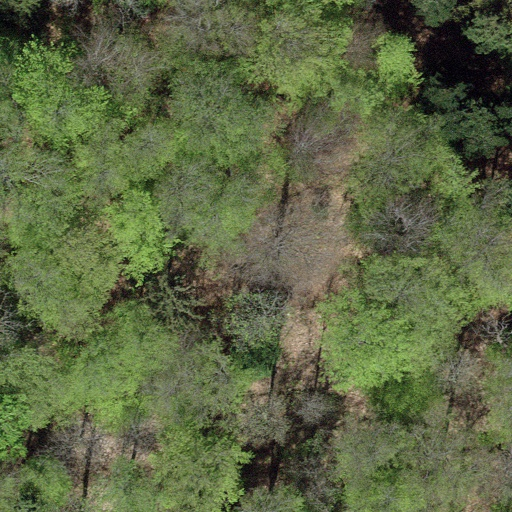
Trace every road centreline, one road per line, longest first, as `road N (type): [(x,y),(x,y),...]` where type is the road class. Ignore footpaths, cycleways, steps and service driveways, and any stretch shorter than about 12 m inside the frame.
road 1 (track): [(0,79),(316,81),(511,96)]
road 2 (track): [(511,441),(281,443),(0,432)]
